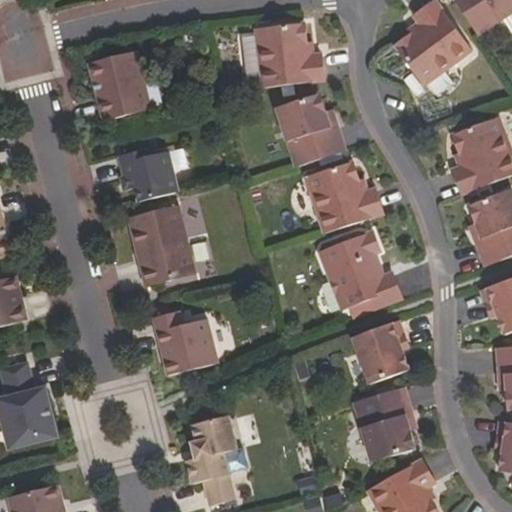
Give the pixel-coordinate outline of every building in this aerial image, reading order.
[(511,0),(453,0),(477,37),(511,14),(511,0)] [(423,88),(471,52),(434,3),(412,18),(418,27),(408,35),(409,37),(394,49),(423,88)] [(262,91),(324,83),(321,57),(310,58),(309,45),(306,45),(304,26),(255,31),(262,91)] [(153,110),(138,52),(90,64),(105,122),(153,110)] [(296,170),(345,153),(331,112),(325,114),(319,96),(275,110),(296,170)] [(511,155),(498,120),(453,137),(459,156),(457,156),(462,169),(452,172),(462,197),(511,178),(511,155)] [(137,189),(140,203),(181,192),(171,152),(152,157),(150,150),(123,156),(129,177),(132,190),(137,189)] [(324,236),(382,217),(375,192),(364,195),(360,182),(358,183),(352,165),(305,180),(324,236)] [(132,190),(129,177),(124,178),(127,191),(132,190)] [(485,270),(511,259),(511,193),(511,192),(469,208),(476,226),(469,228),(485,270)] [(198,274),(181,206),(130,219),(147,287),(198,274)] [(0,259),(11,257),(0,212),(0,259)] [(376,311),(403,301),(393,275),(382,280),(379,273),(382,272),(376,256),(382,253),(374,233),(320,254),(343,312),(372,301),(376,311)] [(199,260),(214,256),(209,239),(194,244),(199,260)] [(0,328),(28,321),(17,277),(0,281),(0,328)] [(511,335),(511,282),(482,293),(491,320),(498,318),(505,338),(511,335)] [(320,307),(300,314),(306,329),(325,322),(320,307)] [(155,318),(170,377),(221,364),(209,319),(185,325),(181,312),(155,318)] [(370,388),(409,374),(401,354),(408,351),(398,324),(353,341),(370,388)] [(511,411),(511,348),(498,350),(502,393),(509,393),(510,412),(511,411)] [(0,401),(0,414),(9,450),(58,437),(46,390),(35,393),(28,366),(1,372),(8,400),(0,401)] [(417,432),(405,389),(355,405),(373,464),(416,452),(411,434),(417,432)] [(205,482),(212,507),(237,500),(230,472),(250,467),(245,447),(238,449),(230,416),(193,425),(198,443),(194,444),(198,459),(188,461),(194,484),(205,482)] [(501,474),(511,475),(511,425),(501,423),(497,452),(504,453),(501,474)] [(368,493),(378,511),(435,511),(430,503),(432,502),(426,491),(435,485),(422,462),(368,493)] [(65,511),(59,486),(8,498),(10,511),(65,511)] [(322,511),(320,502),(306,505),(308,511),(322,511)]
